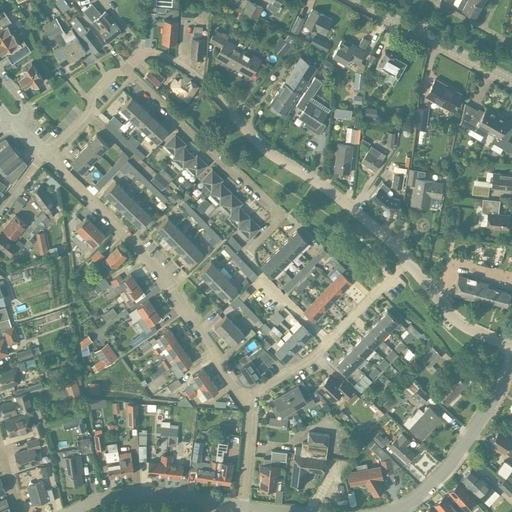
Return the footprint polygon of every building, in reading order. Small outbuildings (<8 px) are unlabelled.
[(55,0),(54,1),(62,12),(70,6),(65,0),(55,0)] [(249,0),(241,0),(238,7),(250,13),(249,14),(257,18),(263,7),(249,0)] [(281,0),(266,0),(269,2),(267,7),(275,12),(281,0)] [(481,4),(473,0),(466,0),(462,9),(475,16),(481,4)] [(91,4),(83,11),(89,17),(97,10),(91,4)] [(316,30),(317,30),(324,33),(331,19),(324,15),(312,9),(304,24),(316,30)] [(193,19),(193,11),(181,10),(180,24),(187,24),(187,19),(193,19)] [(92,22),(100,32),(107,41),(121,30),(114,22),(105,11),(92,22)] [(7,15),(0,19),(0,41),(13,32),(7,24),(11,21),(7,15)] [(297,34),(305,19),(298,15),(290,30),(297,34)] [(76,16),(69,21),(93,52),(103,44),(89,28),(88,29),(85,26),(84,27),(76,16)] [(56,18),(50,22),(53,29),(57,35),(61,33),(63,31),(56,18)] [(164,19),(162,42),(175,43),(177,20),(172,20),(164,19)] [(50,22),(43,26),(50,39),(55,36),(57,35),(53,29),(50,22)] [(193,32),(193,37),(192,37),(190,57),(202,58),(204,38),(202,38),(202,33),(202,27),(193,26),(193,32)] [(63,31),(61,33),(61,34),(66,42),(67,42),(76,56),(85,50),(76,36),(76,37),(71,30),(65,33),(64,32),(64,31),(63,31)] [(19,41),(15,35),(13,32),(0,41),(0,50),(2,53),(4,52),(12,63),(31,50),(23,38),(19,41)] [(209,40),(216,44),(221,47),(215,58),(227,64),(225,67),(231,70),(243,49),(245,46),(239,42),(237,46),(225,39),(226,37),(221,35),(220,36),(214,32),(209,40)] [(277,53),(276,54),(282,58),(292,46),(293,46),(298,39),(296,38),(285,32),(281,37),(287,41),(286,42),(280,37),(271,48),(277,53)] [(55,49),(53,50),(62,65),(76,56),(67,42),(66,42),(61,34),(61,33),(57,35),(55,36),(60,46),(55,49)] [(358,63),(365,51),(363,50),(368,41),(363,38),(357,47),(342,38),(332,56),(345,64),(349,58),(358,63)] [(243,49),(231,70),(237,74),(239,71),(250,77),(260,59),(243,49)] [(385,50),(376,65),(388,72),(384,79),(393,84),(406,62),(385,50)] [(366,63),(366,69),(368,71),(372,63),(374,64),(378,57),(371,54),(367,61),(368,61),(366,63)] [(270,103),(286,113),(316,67),(300,56),(270,103)] [(39,80),(42,77),(31,62),(22,68),(25,72),(18,77),(24,86),(31,82),(34,86),(40,82),(39,80)] [(165,78),(153,66),(143,76),(155,88),(165,78)] [(354,88),(353,91),(362,92),(362,89),(363,89),(364,73),(355,73),(355,74),(354,82),(353,87),(354,88)] [(180,77),(177,81),(174,79),(169,86),(179,94),(187,100),(197,86),(190,80),(185,76),(183,79),(181,77),(180,77)] [(322,82),(314,77),(296,105),(302,110),(297,117),(305,122),(303,125),(319,135),(325,125),(320,121),(327,111),(310,100),(322,82)] [(435,79),(425,96),(451,111),(461,93),(435,79)] [(120,108),(129,117),(140,105),(131,96),(120,108)] [(464,103),(460,122),(485,136),(487,132),(497,114),(486,107),(483,113),(478,110),(478,111),(464,103)] [(140,105),(129,117),(138,125),(150,113),(140,105)] [(364,107),(363,115),(363,118),(372,119),(372,117),(376,117),(377,108),(364,107)] [(429,108),(417,107),(414,126),(426,128),(429,108)] [(150,113),(138,125),(136,128),(141,131),(139,133),(144,137),(159,122),(150,113)] [(497,114),(487,132),(494,136),(491,141),(510,152),(511,147),(511,142),(507,140),(511,131),(511,130),(505,127),(509,120),(497,114)] [(120,127),(110,119),(104,126),(113,134),(120,127)] [(159,122),(144,137),(145,137),(144,138),(148,141),(151,137),(157,142),(168,130),(159,122)] [(120,127),(113,134),(122,143),(127,138),(121,133),(123,130),(120,127)] [(351,128),(350,141),(358,142),(359,129),(351,128)] [(388,132),(386,146),(396,147),(398,133),(388,132)] [(184,146),(185,145),(186,144),(175,133),(163,145),(175,156),(184,146)] [(96,134),(87,143),(99,154),(108,145),(96,134)] [(127,138),(122,143),(132,151),(136,147),(139,143),(131,135),(128,139),(127,138)] [(0,163),(1,164),(17,150),(14,146),(12,147),(4,138),(0,141),(0,163)] [(87,143),(79,152),(91,163),(99,154),(87,143)] [(352,146),(337,144),(334,171),(349,173),(352,146)] [(184,146),(175,156),(172,158),(183,168),(185,166),(194,156),(184,146)] [(368,152),(361,162),(375,171),(381,160),(382,160),(378,157),(381,152),(371,146),(368,152)] [(136,147),(132,151),(141,159),(142,159),(145,156),(145,155),(136,147)] [(17,150),(1,164),(7,172),(5,175),(12,183),(27,164),(19,155),(21,154),(17,150)] [(120,157),(112,166),(116,170),(129,157),(127,155),(122,150),(117,154),(120,157)] [(70,161),(74,165),(69,171),(75,176),(80,170),(82,172),(91,163),(79,152),(70,161)] [(197,154),(185,166),(196,177),(208,165),(197,154)] [(128,170),(136,178),(141,173),(132,165),(127,161),(119,169),(124,174),(128,170)] [(112,166),(103,175),(108,179),(116,170),(112,166)] [(151,179),(162,188),(173,177),(163,168),(159,172),(158,171),(151,179)] [(209,194),(221,181),(223,179),(212,168),(200,181),(208,189),(204,194),(206,196),(209,194)] [(433,182),(434,181),(416,179),(417,170),(410,169),(408,184),(415,185),(412,204),(428,206),(430,195),(440,197),(442,184),(433,182)] [(511,173),(492,172),(491,187),(511,189),(511,173)] [(141,173),(136,178),(145,186),(150,182),(141,173)] [(394,173),(391,187),(401,188),(404,175),(394,173)] [(85,186),(94,194),(108,179),(103,175),(94,184),(92,182),(88,186),(86,184),(85,186)] [(60,185),(55,179),(51,183),(56,188),(60,185)] [(104,193),(113,202),(124,190),(115,181),(104,193)] [(221,181),(209,194),(220,204),(232,192),(221,181)] [(150,182),(145,186),(154,195),(158,190),(150,182)] [(383,183),(379,188),(371,197),(383,208),(397,211),(399,199),(390,198),(385,194),(390,189),(383,183)] [(488,196),(489,186),(473,184),(472,194),(488,196)] [(55,205),(40,185),(31,192),(50,218),(55,215),(51,209),(55,205)] [(124,190),(113,202),(122,210),(133,199),(124,190)] [(158,190),(154,195),(163,204),(168,199),(158,190)] [(168,197),(175,204),(177,202),(179,204),(189,214),(193,210),(184,200),(175,191),(171,196),(170,195),(168,197)] [(220,204),(230,214),(231,214),(239,206),(243,203),(232,192),(220,204)] [(478,203),(478,205),(482,206),(481,212),(487,213),(486,227),(508,229),(509,215),(494,213),(496,200),(476,198),(476,203),(478,203)] [(133,199),(122,210),(131,219),(142,207),(133,199)] [(210,203),(206,199),(197,208),(201,212),(210,203)] [(231,214),(230,214),(227,218),(238,228),(250,216),(239,206),(231,214)] [(142,207),(131,219),(140,228),(151,216),(142,207)] [(193,210),(189,214),(200,225),(204,220),(193,210)] [(33,235),(36,232),(49,219),(43,211),(26,229),(28,231),(33,235)] [(27,224),(15,215),(3,230),(15,239),(27,224)] [(250,216),(238,228),(249,239),(261,227),(250,216)] [(86,217),(76,228),(79,231),(85,236),(95,226),(86,217)] [(156,228),(165,237),(176,226),(167,217),(156,228)] [(204,220),(200,225),(206,231),(202,235),(206,240),(214,231),(204,220)] [(85,236),(82,239),(86,243),(89,240),(94,245),(104,234),(95,226),(85,236)] [(176,226),(165,237),(173,246),(185,235),(176,226)] [(297,230),(288,238),(299,250),(308,241),(297,230)] [(214,231),(206,240),(214,247),(222,239),(214,231)] [(17,247),(0,233),(0,232),(0,247),(4,251),(2,253),(8,258),(11,257),(10,256),(17,247)] [(42,233),(36,234),(39,246),(45,244),(42,233)] [(76,234),(72,239),(77,244),(82,239),(76,234)] [(185,235),(173,246),(182,255),(193,243),(185,235)] [(242,246),(232,236),(228,240),(237,250),(242,246)] [(288,238),(279,247),(290,259),(299,250),(288,238)] [(82,239),(77,244),(82,250),(87,245),(86,243),(82,239)] [(193,243),(182,255),(191,264),(202,252),(193,243)] [(223,249),(232,258),(236,254),(227,244),(223,249)] [(105,258),(102,262),(105,265),(110,270),(114,266),(115,267),(126,255),(117,246),(105,258)] [(279,247),(270,256),(281,268),(290,259),(279,247)] [(322,248),(309,260),(314,265),(322,256),(325,260),(330,255),(322,248)] [(104,255),(98,249),(91,257),(97,262),(104,255)] [(232,258),(240,266),(241,267),(245,262),(236,254),(232,258)] [(330,263),(331,262),(334,266),(338,262),(331,255),(327,259),(330,263)] [(281,268),(270,256),(261,265),(272,276),(281,268)] [(309,260),(300,269),(305,274),(314,265),(309,260)] [(199,272),(208,281),(220,270),(211,261),(199,272)] [(241,267),(240,266),(239,268),(252,281),(258,275),(245,262),(241,267)] [(0,277),(8,274),(0,267),(0,277)] [(300,269),(291,278),(296,282),(305,274),(300,269)] [(220,270),(208,281),(216,290),(228,279),(220,270)] [(114,287),(120,283),(125,290),(137,282),(130,273),(122,279),(119,274),(110,281),(114,287)] [(341,273),(335,279),(331,283),(342,293),(351,283),(341,273)] [(458,275),(453,294),(491,305),(492,302),(506,305),(510,292),(485,286),(486,283),(458,275)] [(110,285),(105,278),(103,279),(96,284),(93,286),(95,289),(99,287),(101,291),(110,285)] [(282,287),(285,290),(283,291),(284,293),(286,291),(296,282),(291,278),(282,287)] [(228,279),(216,290),(225,299),(237,288),(228,279)] [(137,282),(125,290),(120,293),(125,300),(124,301),(128,307),(137,300),(134,296),(143,291),(137,282)] [(5,283),(0,284),(0,304),(11,301),(5,283)] [(331,283),(322,292),(333,302),(342,293),(331,283)] [(246,288),(238,296),(243,301),(250,293),(246,288)] [(322,292),(313,302),(323,312),(333,302),(322,292)] [(237,295),(229,304),(234,309),(238,305),(246,313),(250,309),(237,295)] [(148,299),(128,313),(129,315),(132,319),(130,320),(133,323),(137,320),(143,316),(142,316),(143,316),(154,308),(148,299)] [(323,312),(313,302),(303,312),(314,322),(323,312)] [(103,314),(106,319),(116,312),(113,307),(103,314)] [(143,316),(137,320),(141,327),(145,333),(155,326),(152,322),(160,317),(154,308),(142,316),(143,316)] [(250,309),(246,313),(255,323),(259,318),(250,309)] [(387,310),(378,319),(389,330),(398,321),(387,310)] [(278,312),(275,316),(281,321),(284,317),(278,312)] [(226,315),(214,326),(223,335),(235,324),(226,315)] [(273,317),(271,319),(277,325),(281,321),(275,316),(273,317)] [(378,319),(370,328),(381,339),(389,330),(378,319)] [(265,323),(261,326),(267,332),(270,328),(265,323)] [(301,323),(292,332),(303,342),(312,333),(301,323)] [(235,324),(223,335),(232,344),(244,333),(235,324)] [(411,324),(406,329),(409,331),(414,336),(418,331),(411,324)] [(0,356),(4,355),(1,347),(1,346),(9,343),(9,344),(19,341),(14,326),(4,330),(7,337),(4,338),(4,337),(0,338),(0,356)] [(370,328),(361,337),(372,348),(381,339),(370,328)] [(163,343),(153,350),(156,354),(166,347),(177,340),(169,329),(158,336),(163,343)] [(402,339),(407,343),(414,336),(409,331),(402,339)] [(292,332),(284,341),(294,351),(303,342),(292,332)] [(88,335),(81,340),(82,348),(92,341),(88,335)] [(155,336),(140,346),(144,352),(153,346),(152,346),(159,341),(155,336)] [(361,337),(353,346),(364,356),(372,348),(361,337)] [(276,343),(279,346),(275,351),(285,361),(294,351),(284,341),(281,338),(276,343)] [(171,354),(161,360),(164,365),(184,351),(177,340),(166,347),(171,354)] [(401,340),(394,348),(398,352),(405,345),(401,340)] [(94,364),(92,366),(95,372),(117,356),(107,342),(95,351),(100,359),(94,364)] [(428,368),(442,353),(433,345),(419,360),(428,368)] [(353,346),(344,355),(355,365),(364,356),(353,346)] [(248,356),(250,359),(240,367),(249,381),(260,373),(256,366),(263,361),(268,366),(275,360),(261,347),(248,356)] [(31,348),(16,353),(19,360),(34,355),(31,348)] [(392,349),(385,357),(390,361),(397,354),(392,349)] [(184,351),(164,365),(167,369),(176,362),(177,362),(181,369),(192,362),(184,351)] [(355,365),(344,355),(336,364),(347,374),(355,365)] [(24,360),(18,362),(20,371),(27,369),(27,368),(36,366),(34,358),(24,361),(24,360)] [(384,358),(377,366),(381,370),(388,362),(384,358)] [(161,360),(151,367),(154,372),(164,365),(161,360)] [(154,372),(153,372),(156,376),(167,369),(164,365),(154,372)] [(380,371),(375,367),(368,375),(373,379),(380,371)] [(0,388),(17,384),(20,382),(20,381),(18,375),(19,374),(17,368),(0,372),(0,388)] [(182,392),(185,396),(185,397),(210,379),(203,368),(192,375),(197,382),(192,385),(185,390),(182,392)] [(364,373),(353,385),(360,392),(372,380),(364,373)] [(465,383),(455,374),(436,395),(446,404),(465,383)] [(329,376),(318,387),(332,401),(340,393),(345,398),(346,397),(352,391),(353,390),(343,381),(338,385),(329,376)] [(412,394),(422,403),(430,395),(419,386),(408,376),(401,384),(412,394)] [(80,394),(76,378),(64,382),(69,398),(80,394)] [(182,384),(178,378),(166,386),(171,392),(182,384)] [(185,396),(178,401),(177,405),(191,406),(188,401),(198,394),(203,390),(207,397),(218,390),(210,379),(185,397),(185,396)] [(41,382),(14,390),(16,396),(27,392),(43,388),(41,382)] [(100,383),(90,382),(89,393),(98,394),(100,383)] [(297,385),(285,392),(294,408),(301,404),(302,405),(305,409),(315,403),(308,391),(302,394),(298,385),(297,385)] [(14,401),(0,405),(4,417),(18,412),(21,411),(21,412),(32,408),(27,392),(16,396),(12,397),(14,401)] [(269,417),(269,423),(286,425),(287,426),(288,416),(296,411),(294,408),(285,392),(273,399),(276,404),(271,407),(275,415),(275,417),(269,417)] [(393,392),(383,404),(389,409),(400,398),(393,392)] [(385,413),(374,401),(370,405),(377,412),(376,413),(380,417),(385,413)] [(137,404),(128,404),(128,408),(128,414),(128,425),(138,425),(137,404)] [(412,413),(403,422),(422,439),(441,417),(429,406),(423,413),(419,409),(414,415),(412,413)] [(26,415),(5,421),(10,436),(15,434),(31,430),(33,429),(35,436),(44,433),(41,422),(29,425),(26,415)] [(82,417),(62,422),(64,429),(77,425),(79,432),(85,431),(82,417)] [(161,421),(161,427),(160,435),(168,436),(170,424),(170,422),(161,421)] [(170,424),(168,436),(177,436),(178,425),(170,424)] [(372,433),(374,436),(372,438),(381,447),(389,439),(380,430),(379,430),(377,427),(373,431),(373,432),(372,433)] [(295,446),(294,453),(326,457),(328,440),(329,434),(308,431),(307,440),(307,442),(302,442),(301,447),(295,446)] [(490,440),(491,442),(491,443),(505,452),(509,446),(511,447),(511,438),(507,435),(506,437),(498,432),(494,437),(492,436),(490,440)] [(102,434),(95,434),(97,449),(105,448),(103,433),(102,434)] [(396,438),(389,446),(407,462),(414,454),(406,447),(411,442),(401,433),(397,438),(396,438)] [(214,470),(212,481),(230,484),(231,472),(232,463),(222,461),(224,451),(226,451),(228,435),(219,434),(218,442),(216,455),(215,460),(215,461),(214,470)] [(85,438),(77,439),(77,440),(78,449),(79,452),(80,452),(86,451),(91,451),(89,437),(85,438)] [(28,448),(14,453),(19,468),(38,461),(34,448),(41,446),(38,438),(26,442),(28,448)] [(194,441),(191,459),(198,460),(200,460),(202,442),(194,441)] [(108,451),(105,452),(106,458),(109,477),(121,475),(119,460),(118,454),(117,450),(116,444),(107,445),(108,451)] [(145,460),(145,444),(137,444),(137,460),(145,460)] [(72,455),(62,456),(66,484),(82,481),(80,469),(82,469),(79,453),(79,452),(78,449),(71,450),(72,455)] [(262,472),(261,472),(259,488),(275,490),(277,475),(279,475),(280,466),(278,466),(278,460),(286,461),(287,452),(272,450),(271,459),(263,458),(262,472)] [(131,452),(118,454),(119,460),(121,475),(134,473),(131,454),(131,452)] [(294,453),(290,484),(303,485),(305,470),(324,472),(326,457),(294,453)] [(161,454),(160,463),(148,461),(147,473),(164,475),(166,455),(161,454)] [(166,455),(164,475),(182,477),(183,465),(171,464),(172,456),(166,455)] [(393,473),(390,458),(380,460),(383,475),(393,473)] [(197,467),(195,479),(212,481),(214,470),(215,461),(215,460),(210,460),(210,462),(200,460),(198,460),(197,467)] [(511,466),(504,460),(496,471),(505,477),(505,478),(507,476),(511,468),(511,466)] [(350,483),(352,482),(352,483),(357,483),(356,481),(366,479),(374,494),(382,489),(376,478),(382,476),(380,467),(375,468),(375,466),(371,467),(371,469),(367,470),(366,463),(357,465),(358,472),(348,474),(350,483)] [(53,475),(50,465),(40,467),(43,477),(53,475)] [(494,490),(471,468),(461,479),(473,491),(473,490),(484,501),(494,490)] [(511,478),(508,475),(499,485),(509,495),(511,492),(511,478)] [(30,481),(27,485),(32,505),(42,502),(42,504),(55,501),(51,488),(45,490),(42,481),(34,483),(30,481)] [(448,491),(460,504),(460,503),(469,511),(477,504),(476,503),(469,495),(457,482),(448,491)] [(434,504),(441,511),(457,511),(455,508),(443,496),(434,504)] [(0,499),(0,511),(10,511),(8,506),(6,497),(0,499)]
